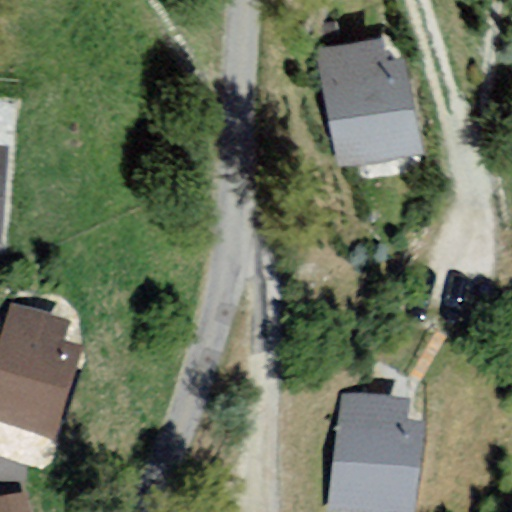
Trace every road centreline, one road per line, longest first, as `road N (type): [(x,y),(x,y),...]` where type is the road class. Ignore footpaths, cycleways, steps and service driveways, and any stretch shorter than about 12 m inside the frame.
road 1 (residential): [(142,511),(204,354),(232,235),(243,0)]
road 2 (track): [(232,235),(263,264),(261,511)]
road 3 (track): [(449,277),(468,187),(414,0)]
